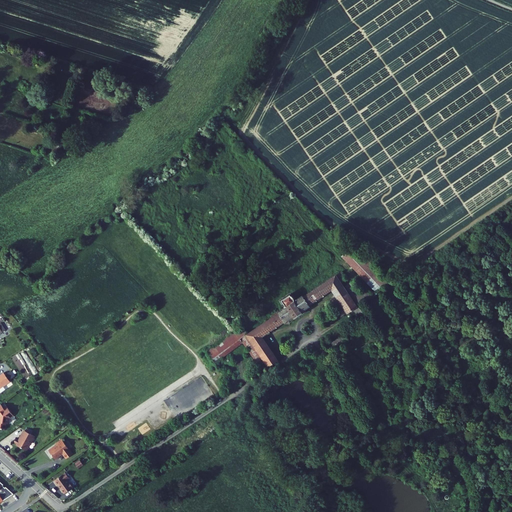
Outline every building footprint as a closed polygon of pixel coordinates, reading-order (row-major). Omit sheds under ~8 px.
[(278,356),(263,333),(308,303),(332,287),(341,281),(343,279),(338,271),(302,296),(301,294),(295,298),(290,291),(280,298),(282,301),(281,302),(284,308),(249,332),(247,333),(250,337),(252,336),(257,344),(254,346),(263,360),(266,358),(269,362),(278,356)] [(341,281),(332,287),(335,292),(344,286),(341,281)] [(344,286),(335,292),(349,313),(376,295),(371,287),(360,294),(352,281),(344,286)] [(245,325),(242,324),(236,328),(244,340),(262,367),(269,362),(266,358),(263,360),(254,346),(257,344),(252,336),(250,337),(247,333),(249,332),(245,325)] [(347,331),(344,326),(341,328),(344,334),(333,341),(335,344),(333,346),(335,350),(350,340),(345,333),(347,331)] [(244,340),(236,328),(209,349),(217,360),(244,340)] [(37,365),(39,371),(47,367),(44,362),(37,365)] [(0,387),(11,380),(4,371),(0,374),(0,387)] [(433,387),(439,390),(442,384),(436,381),(433,387)] [(4,407),(1,403),(0,403),(0,427),(6,428),(7,422),(9,423),(10,417),(14,414),(7,405),(4,407)] [(31,431),(28,429),(27,431),(26,431),(20,440),(17,438),(15,442),(18,444),(17,445),(27,450),(32,441),(33,442),(34,438),(35,436),(30,433),(31,431)] [(74,454),(63,439),(57,443),(58,445),(50,451),(56,459),(64,454),(68,458),(74,454)] [(64,474),(55,481),(59,486),(60,486),(66,493),(74,487),(74,486),(74,485),(73,483),(71,483),(70,483),(68,480),(70,478),(67,473),(64,475),(64,474)] [(0,485),(0,501),(10,495),(0,485)]
